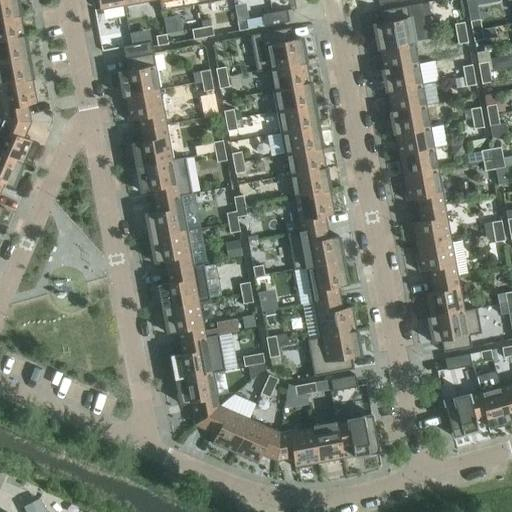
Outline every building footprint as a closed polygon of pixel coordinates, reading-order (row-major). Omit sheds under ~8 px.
[(17,0),(0,0),(0,19),(21,15),(17,0)] [(97,0),(100,11),(124,6),(122,0),(97,0)] [(158,0),(161,12),(197,5),(196,0),(158,0)] [(465,0),(470,21),(480,20),(477,5),(500,1),(499,0),(465,0)] [(408,6),(380,11),(382,23),(373,24),(377,49),(415,42),(408,6)] [(264,26),(289,22),(287,10),(262,14),(264,26)] [(21,15),(0,19),(0,41),(25,37),(21,15)] [(237,21),(239,31),(249,29),(247,19),(237,21)] [(482,30),(480,20),(470,21),(472,32),(482,30)] [(464,23),(454,24),(456,34),(466,33),(464,23)] [(213,36),(212,26),(202,28),(203,38),(213,36)] [(191,30),(193,40),(203,38),(202,28),(191,30)] [(250,35),(257,72),(269,70),(269,69),(306,62),(302,38),(292,39),(290,28),(250,35)] [(474,42),(484,40),(482,30),(472,32),(474,42)] [(458,45),(468,43),(466,33),(456,34),(458,45)] [(156,36),(157,46),(168,44),(166,35),(156,36)] [(25,37),(0,41),(0,63),(29,58),(25,37)] [(151,42),(123,47),(125,59),(153,53),(151,42)] [(381,71),(419,63),(415,42),(377,49),(381,71)] [(127,70),(118,72),(123,97),(160,90),(153,53),(125,59),(127,70)] [(501,57),(490,59),(492,71),(503,68),(501,57)] [(29,58),(0,63),(0,85),(33,79),(29,58)] [(306,62),(269,69),(269,70),(273,91),(310,84),(306,62)] [(488,62),(478,64),(480,74),(490,72),(488,62)] [(385,92),(423,85),(419,63),(381,71),(385,92)] [(472,65),(462,67),(464,77),(474,75),(472,65)] [(225,67),(215,69),(217,79),(227,77),(225,67)] [(210,70),(200,72),(202,82),(211,80),(210,70)] [(482,84),(492,82),(490,72),(480,74),(482,84)] [(466,87),(476,85),(474,75),(464,77),(466,87)] [(219,89),(229,87),(227,77),(217,79),(219,89)] [(464,77),(455,79),(456,88),(466,86),(464,77)] [(28,105),(37,103),(33,79),(0,85),(0,112),(1,119),(31,122),(28,105)] [(203,92),(213,90),(211,80),(202,82),(203,92)] [(310,84),(273,91),(277,112),(314,105),(310,84)] [(389,113),(427,106),(423,85),(385,92),(389,113)] [(127,121),(136,119),(138,130),(167,125),(160,90),(123,97),(127,121)] [(496,104),(486,106),(488,116),(498,114),(496,104)] [(314,105),(277,112),(281,133),(318,126),(314,105)] [(393,134),(431,127),(427,106),(389,113),(393,134)] [(480,107),(470,109),(472,119),(482,118),(480,107)] [(233,110),(223,111),(225,121),(235,120),(233,110)] [(490,126),(500,125),(498,114),(488,116),(490,126)] [(474,129),(484,128),(482,118),(472,119),(474,129)] [(33,142),(24,138),(31,122),(1,119),(0,121),(0,155),(23,165),(33,142)] [(227,132),(237,130),(235,120),(225,121),(227,132)] [(508,134),(506,123),(500,125),(490,126),(492,137),(508,134)] [(140,141),(131,143),(136,167),(173,160),(167,125),(138,130),(140,141)] [(318,126),(281,133),(284,154),(322,147),(318,126)] [(397,155),(435,148),(431,127),(393,134),(397,155)] [(223,141),(213,143),(215,153),(225,151),(223,141)] [(322,147),(284,154),(288,176),(326,169),(322,147)] [(401,177),(438,170),(435,148),(397,155),(401,177)] [(501,148),(490,150),(492,160),(503,158),(501,148)] [(479,152),(481,162),(492,160),(490,150),(479,152)] [(217,163),(227,161),(225,151),(215,153),(217,163)] [(241,152),(231,154),(233,164),(243,162),(241,152)] [(479,152),(466,154),(468,164),(481,162),(479,152)] [(0,193),(4,184),(13,188),(23,165),(0,155),(0,193)] [(140,192),(150,190),(152,201),(180,196),(192,194),(185,158),(173,160),(136,167),(140,192)] [(503,158),(492,160),(494,170),(505,168),(503,158)] [(481,162),(483,172),(494,170),(492,160),(481,162)] [(235,174),(245,172),(243,162),(233,164),(235,174)] [(326,169),(288,176),(292,197),(330,190),(326,169)] [(405,201),(415,199),(417,210),(445,205),(438,170),(401,177),(405,201)] [(325,216),(334,214),(330,190),(292,197),(299,231),(299,232),(327,227),(325,216)] [(243,195),(233,197),(235,207),(245,206),(243,195)] [(154,212),(144,214),(149,238),(187,231),(180,196),(152,201),(154,212)] [(419,221),(410,223),(414,247),(452,240),(445,205),(417,210),(419,221)] [(237,217),(247,216),(245,206),(235,207),(236,211),(237,217)] [(236,211),(226,213),(228,223),(238,222),(237,217),(236,211)] [(501,221),(491,223),(493,233),(503,231),(501,221)] [(230,234),(240,232),(238,222),(228,223),(230,234)] [(491,223),(483,224),(485,234),(493,233),(491,223)] [(338,236),(329,238),(327,227),(299,232),(299,231),(287,233),(294,270),(306,268),(343,261),(338,236)] [(153,263),(163,261),(165,272),(193,266),(187,231),(149,238),(153,263)] [(495,243),(505,241),(503,231),(493,233),(495,243)] [(493,233),(485,234),(486,244),(495,243),(493,233)] [(419,272),(428,270),(430,281),(458,276),(452,240),(414,247),(419,272)] [(229,258),(242,255),(239,241),(226,243),(229,258)] [(338,286),(348,285),(343,261),(306,268),(312,303),(340,298),(338,286)] [(167,283),(158,284),(162,309),(200,302),(209,300),(203,265),(193,266),(165,272),(167,283)] [(263,265),(252,267),(254,277),(264,275),(263,265)] [(432,292),(423,293),(427,318),(465,311),(465,310),(458,276),(430,281),(432,292)] [(249,282),(239,284),(241,294),(251,292),(249,282)] [(243,304),(253,302),(251,292),(241,294),(243,304)] [(275,297),(259,300),(259,302),(261,312),(278,309),(275,297)] [(352,307),(342,308),(340,298),(312,303),(319,337),(319,338),(356,331),(352,307)] [(167,333),(176,332),(178,343),(206,337),(200,302),(162,309),(167,333)] [(443,352),(471,347),(469,335),(481,333),(476,308),(465,310),(465,311),(427,318),(432,342),(441,341),(443,352)] [(253,315),(242,317),(244,329),(256,327),(253,315)] [(352,357),(361,356),(356,331),(319,338),(319,337),(307,340),(314,377),(354,369),(352,357)] [(288,334),(266,338),(268,348),(277,346),(290,344),(288,334)] [(180,353),(171,355),(175,380),(213,373),(225,371),(218,335),(206,337),(178,343),(180,353)] [(279,356),(277,346),(268,348),(269,358),(279,356)] [(501,348),(503,358),(511,356),(511,348),(511,346),(501,348)] [(493,360),(491,350),(480,352),(482,362),(493,360)] [(264,363),(262,353),(252,355),(254,365),(264,363)] [(244,367),(248,366),(254,365),(252,355),(242,357),(244,367)] [(469,355),(444,360),(447,371),(472,367),(469,355)] [(265,369),(264,363),(254,365),(248,366),(251,380),(265,369)] [(496,371),(475,377),(478,391),(486,418),(486,419),(488,428),(509,422),(499,385),(496,371)] [(189,402),(193,426),(219,405),(213,373),(175,380),(180,404),(189,402)] [(278,379),(269,375),(264,384),(274,388),(278,379)] [(332,390),(332,391),(357,387),(355,375),(330,380),(332,390)] [(330,380),(315,382),(316,392),(332,390),(330,380)] [(511,421),(511,381),(499,385),(509,422),(511,421)] [(316,392),(315,382),(304,384),(306,394),(316,392)] [(260,394),(270,398),(274,388),(264,384),(260,394)] [(294,386),(296,396),(306,394),(304,384),(294,386)] [(476,421),(486,419),(486,418),(478,391),(443,400),(453,437),(478,430),(476,421)] [(215,435),(211,444),(234,454),(249,419),(219,405),(193,426),(215,435)] [(379,452),(372,415),(336,422),(341,450),(342,450),(352,448),(354,457),(379,452)] [(261,455),(276,462),(280,432),(249,419),(234,454),(257,464),(261,455)] [(344,459),(342,450),(341,450),(336,422),(312,426),(319,464),(344,459)] [(293,459),(295,468),(319,464),(312,426),(280,432),(276,462),(293,459)] [(51,511),(45,499),(26,508),(27,511),(51,511)]
